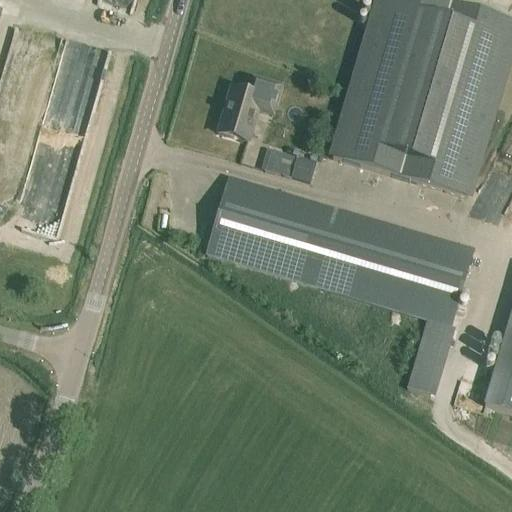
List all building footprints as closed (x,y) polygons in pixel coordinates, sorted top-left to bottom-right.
[(62,0),(142,23),(148,0),(62,0)] [(511,25),(427,0),(379,0),(332,160),(467,200),(511,46),(511,25)] [(218,134),(218,136),(249,144),(259,105),(274,108),(280,88),(251,81),(247,96),(240,94),(240,93),(236,92),(235,93),(231,91),(222,120),(223,121),(219,134),(218,134)] [(30,153),(43,154),(45,139),(32,138),(30,153)] [(262,172),(311,185),(316,164),(268,151),(262,172)] [(206,257),(426,322),(405,391),(435,400),(456,331),(448,329),(470,251),(229,181),(206,257)] [(511,309),(483,407),(511,415),(511,309)]
